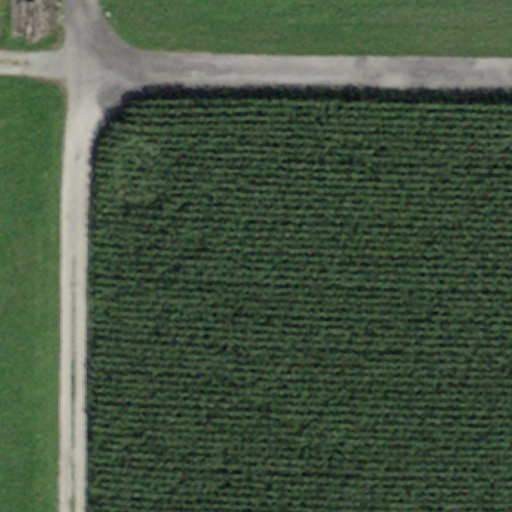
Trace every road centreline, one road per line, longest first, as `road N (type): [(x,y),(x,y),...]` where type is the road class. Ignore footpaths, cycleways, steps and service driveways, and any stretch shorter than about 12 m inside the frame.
road 1 (track): [(511,83),(73,73)]
road 2 (track): [(65,511),(73,73)]
